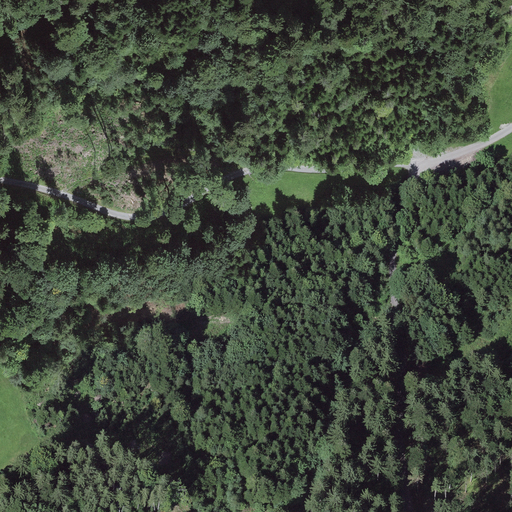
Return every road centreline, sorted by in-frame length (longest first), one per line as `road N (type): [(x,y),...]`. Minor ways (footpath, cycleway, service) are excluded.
road 1 (track): [(0,178),(135,211),(174,207),(283,170),(416,162)]
road 2 (track): [(416,162),(388,259),(405,511)]
